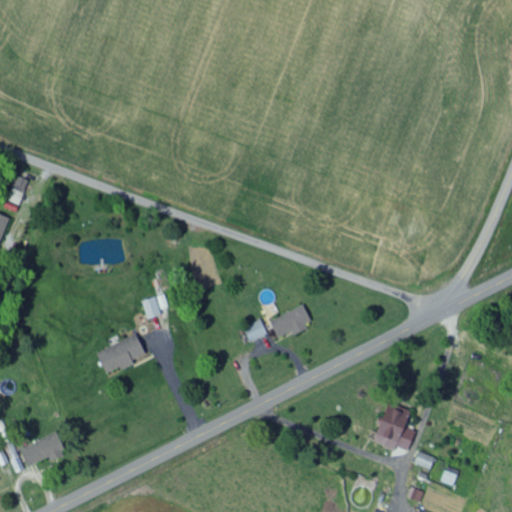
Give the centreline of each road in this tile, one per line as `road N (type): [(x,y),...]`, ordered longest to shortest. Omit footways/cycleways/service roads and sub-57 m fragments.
road 1 (secondary): [(52,511),(511,277)]
road 2 (residential): [(440,314),(0,146)]
road 3 (tertiary): [(440,314),(511,177)]
